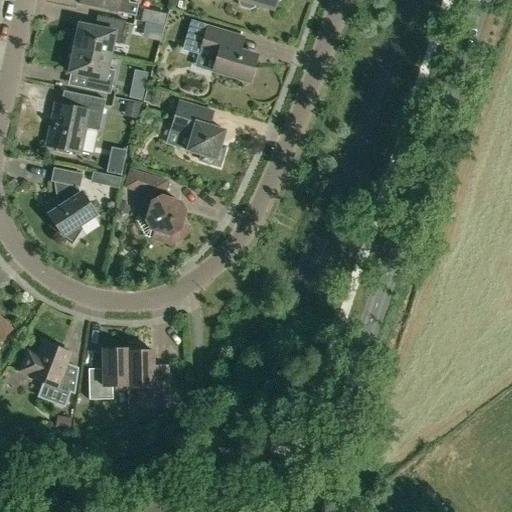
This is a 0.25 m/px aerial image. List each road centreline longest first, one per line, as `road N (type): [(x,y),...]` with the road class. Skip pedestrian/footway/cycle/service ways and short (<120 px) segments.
road 1 (residential): [(339,0),(251,222),(192,281),(151,299),(78,296),(49,280),(0,220)]
road 2 (tertiary): [(307,511),(478,0)]
